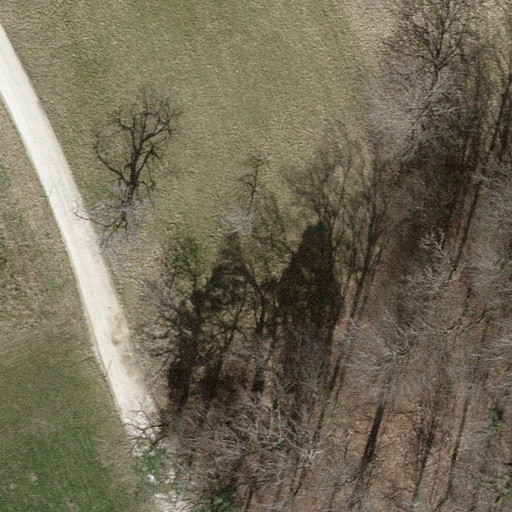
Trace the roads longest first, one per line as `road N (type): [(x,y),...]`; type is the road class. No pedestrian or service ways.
road 1 (track): [(195,511),(48,140),(0,48)]
road 2 (track): [(0,370),(109,309)]
